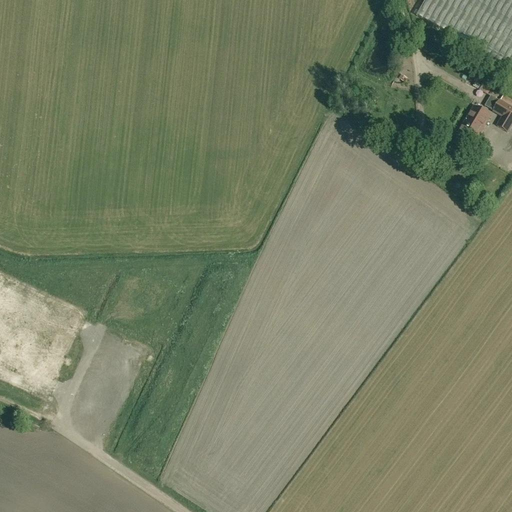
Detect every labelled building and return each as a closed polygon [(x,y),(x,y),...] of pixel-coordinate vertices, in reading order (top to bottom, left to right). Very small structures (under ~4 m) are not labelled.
[(511,69),(511,0),(425,0),(417,16),(511,69)] [(511,125),(511,106),(500,100),(494,110),(504,116),(498,125),(508,131),(511,125)] [(477,123),(484,127),(490,117),(474,107),(466,121),(473,126),(475,122),(478,123),(477,123)] [(475,143),(484,127),(477,123),(478,123),(475,122),(473,126),(466,121),(458,134),(460,134),(455,142),(470,151),(475,143)] [(411,149),(404,145),(401,150),(408,154),(411,149)]
